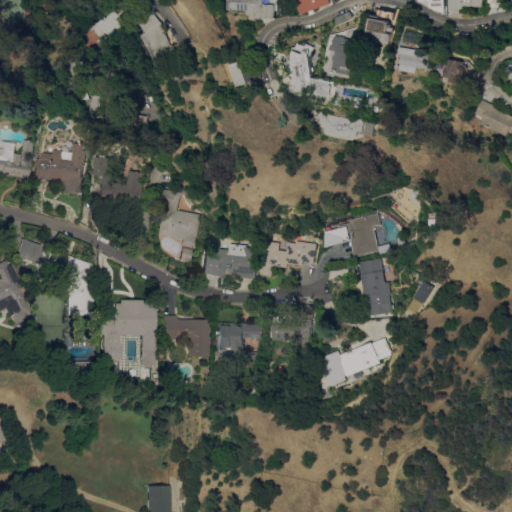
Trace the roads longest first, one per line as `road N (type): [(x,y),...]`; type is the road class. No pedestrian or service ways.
road 1 (residential): [(313,291),(222,297),(166,281),(79,236),(0,213)]
road 2 (residential): [(372,0),(286,27),(273,39),(280,67)]
